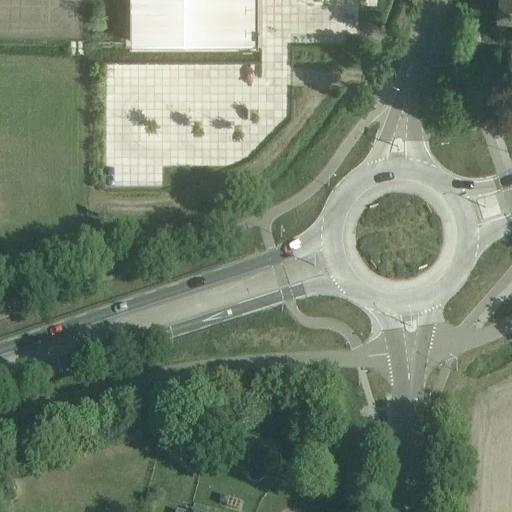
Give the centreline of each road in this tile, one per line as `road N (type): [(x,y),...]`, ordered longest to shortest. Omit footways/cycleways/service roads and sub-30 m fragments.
road 1 (unclassified): [(0,416),(176,372),(409,354)]
road 2 (primary): [(0,385),(347,279)]
road 3 (primary): [(333,234),(0,350)]
road 4 (unclassified): [(402,511),(409,354)]
